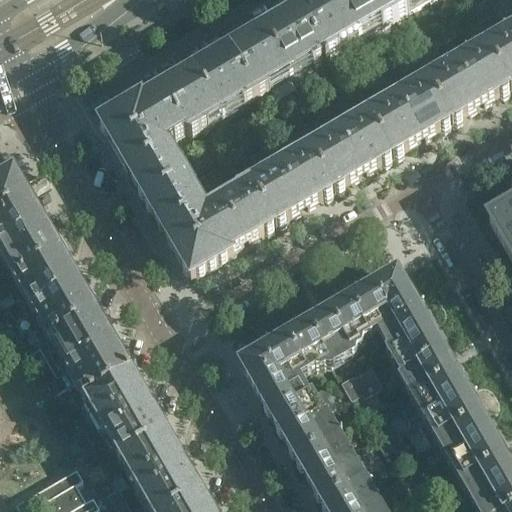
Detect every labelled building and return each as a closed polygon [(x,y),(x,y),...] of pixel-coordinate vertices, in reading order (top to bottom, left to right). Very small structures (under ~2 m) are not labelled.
[(361,44),(335,0),(325,0),(324,1),(323,4),(299,18),(326,65),(361,44)] [(396,24),(381,0),(335,0),(361,44),(396,24)] [(430,4),(427,0),(381,0),(396,24),(430,4)] [(511,19),(511,6),(508,0),(507,0),(493,9),(502,25),(511,19)] [(492,17),(487,9),(479,14),(484,22),(492,17)] [(326,65),(299,18),(275,32),(272,31),(267,34),(267,37),(265,38),(292,85),(326,65)] [(459,39),(453,29),(437,38),(443,48),(459,39)] [(423,47),(417,37),(407,43),(412,53),(422,47),(423,47)] [(511,37),(498,45),(501,49),(487,57),(510,96),(511,95),(511,37)] [(292,85),(265,38),(263,39),(260,38),(254,41),(254,45),(230,58),(257,105),(292,85)] [(437,38),(423,47),(422,47),(428,57),(443,48),(437,38)] [(412,53),(407,43),(396,49),(402,59),(412,53)] [(510,96),(487,57),(475,64),(473,60),(456,70),(481,113),(500,102),(503,104),(508,100),(509,97),(510,96)] [(257,105),(230,58),(206,72),(203,71),(198,74),(197,77),(196,79),(223,125),(257,105)] [(400,73),(394,63),(379,72),(384,82),(400,73)] [(481,113),(456,70),(439,80),(442,84),(429,91),(452,130),(454,129),(457,131),(462,128),(462,124),(481,113)] [(384,82),(379,72),(363,82),(369,91),(384,82)] [(223,125),(196,79),(194,80),(191,78),(185,82),(185,85),(162,98),(187,139),(192,143),(223,125)] [(353,87),(348,78),(337,84),(343,93),(353,87)] [(343,93),(337,84),(327,90),(333,99),(336,98),(343,93)] [(452,130),(429,91),(416,99),(414,95),(397,104),(423,148),(441,136),(444,138),(450,135),(450,132),(452,130)] [(142,106),(140,108),(126,116),(154,165),(168,157),(163,148),(169,144),(174,147),(187,139),(162,98),(144,109),(142,106)] [(336,98),(333,99),(320,107),(326,116),(341,107),(336,98)] [(423,148),(397,104),(381,114),(383,118),(370,126),(393,165),(395,164),(398,165),(403,162),(403,159),(423,148)] [(125,114),(126,116),(140,108),(139,106),(125,114)] [(326,116),(320,107),(304,116),(310,125),(326,116)] [(102,127),(103,129),(126,116),(125,114),(102,127)] [(154,165),(126,116),(107,127),(103,129),(100,131),(102,134),(107,143),(129,180),(154,165)] [(284,128),(279,118),(268,124),(274,134),(277,132),(284,128)] [(274,134),(268,124),(258,130),(264,140),(274,134)] [(393,165),(370,126),(357,133),(355,129),(338,138),(364,182),(383,171),(386,172),(391,169),(391,166),(393,165)] [(282,142),(277,132),(274,134),(264,140),(261,141),(267,151),(282,142)] [(364,182),(338,138),(322,148),(324,152),(312,160),(334,199),(336,198),(339,199),(345,196),(345,193),(364,182)] [(267,151),(261,141),(246,150),(251,160),(267,151)] [(232,158),(226,148),(213,155),(219,166),(232,158)] [(206,165),(213,155),(205,151),(198,162),(206,165)] [(219,166),(213,155),(206,165),(209,171),(219,166)] [(129,180),(141,199),(146,208),(189,183),(182,171),(178,173),(168,157),(154,165),(129,180)] [(238,169),(232,158),(219,166),(224,177),(238,169)] [(334,199),(312,160),(299,167),(296,163),(280,173),(305,216),(324,205),(327,206),(332,203),(333,200),(334,199)] [(224,177),(219,166),(209,171),(213,178),(224,177)] [(38,171),(25,179),(30,188),(43,180),(38,171)] [(305,216),(280,173),(263,182),(266,187),(253,194),(276,233),(277,232),(281,233),(286,230),(286,227),(305,216)] [(43,180),(30,188),(37,200),(39,200),(49,194),(51,193),(43,180)] [(42,229),(21,193),(16,184),(14,181),(11,182),(0,188),(0,217),(16,244),(42,229)] [(146,208),(147,210),(152,219),(163,238),(189,222),(199,217),(201,212),(194,200),(198,198),(189,183),(146,208)] [(276,233),(253,194),(250,190),(237,197),(240,202),(223,211),(246,250),(265,239),(268,241),(273,238),(274,234),(276,233)] [(49,194),(39,200),(43,207),(53,200),(49,194)] [(189,222),(218,271),(230,263),(235,260),(236,259),(235,257),(246,250),(223,211),(211,218),(211,222),(204,225),(199,217),(189,222)] [(511,211),(488,226),(511,265),(511,211)] [(16,244),(0,217),(0,249),(1,252),(16,244)] [(163,238),(184,274),(189,283),(191,286),(195,284),(218,271),(189,222),(163,238)] [(60,260),(59,258),(54,249),(42,229),(16,244),(1,252),(0,256),(17,284),(60,260)] [(74,284),(66,270),(61,261),(60,260),(17,284),(35,315),(78,290),(74,284)] [(231,265),(230,263),(218,271),(219,273),(231,265)] [(219,273),(218,271),(195,284),(191,286),(193,288),(219,273)] [(419,318),(397,281),(393,284),(390,282),(383,286),(383,290),(374,295),(396,332),(419,318)] [(95,320),(94,318),(89,309),(78,290),(35,315),(28,319),(45,349),(54,344),(95,320)] [(396,332),(374,295),(363,302),(359,300),(353,304),(352,308),(351,309),(369,340),(379,334),(382,340),(396,332)] [(27,320),(18,306),(2,316),(10,330),(20,324),(27,320)] [(369,340),(351,309),(330,321),(351,358),(357,354),(358,351),(365,347),(365,342),(369,340)] [(431,339),(425,329),(419,319),(419,318),(396,332),(382,340),(387,349),(386,352),(391,361),(431,339)] [(113,351),(102,331),(97,322),(95,320),(54,344),(45,349),(39,353),(57,384),(72,375),(113,351)] [(351,358),(330,321),(308,333),(330,370),(351,358)] [(28,337),(20,324),(10,330),(17,343),(28,337)] [(330,370),(308,333),(287,346),(306,378),(311,375),(314,377),(320,373),(323,374),(330,370)] [(442,359),(441,357),(435,347),(431,339),(391,361),(403,382),(442,359)] [(287,346),(284,347),(274,353),(258,363),(254,365),(244,371),(241,372),(259,403),(279,391),(281,392),(284,391),(287,394),(299,387),(296,384),(306,378),(287,346)] [(20,363),(12,350),(4,354),(13,368),(20,363)] [(131,382),(130,379),(125,370),(113,351),(72,375),(89,406),(131,382)] [(455,381),(454,378),(448,368),(442,359),(403,382),(402,383),(415,405),(455,381)] [(377,384),(372,375),(364,380),(362,381),(367,390),(370,389),(377,384)] [(367,390),(362,381),(353,386),(357,393),(359,395),(367,390)] [(467,402),(461,392),(456,382),(455,381),(415,405),(427,426),(467,402)] [(148,410),(137,391),(132,383),(131,382),(89,406),(106,434),(148,410)] [(64,398),(56,384),(45,391),(53,405),(64,398)] [(357,393),(353,386),(352,384),(341,390),(346,399),(357,393)] [(370,389),(367,390),(359,395),(362,401),(364,404),(373,399),(383,393),(377,384),(370,389)] [(259,403),(265,413),(271,423),(272,424),(310,402),(307,397),(304,396),(299,387),(287,394),(284,391),(281,392),(279,391),(259,403)] [(362,401),(359,395),(357,393),(346,399),(351,407),(354,406),(362,401)] [(272,424),(277,434),(283,444),(284,446),(323,424),(325,422),(335,417),(322,395),(310,402),(272,424)] [(379,410),(373,399),(364,404),(367,411),(370,415),(379,410)] [(367,411),(364,404),(362,401),(354,406),(359,415),(367,411)] [(480,423),(478,420),(472,411),(467,402),(427,426),(418,431),(430,452),(439,446),(480,423)] [(166,441),(165,439),(160,430),(148,410),(106,434),(124,465),(166,441)] [(284,446),(290,455),(296,465),(296,467),(338,443),(325,422),(323,424),(284,446)] [(492,444),(486,434),(480,424),(480,423),(439,446),(451,467),(492,444)] [(90,443),(82,430),(71,436),(79,449),(90,443)] [(398,442),(392,431),(383,436),(387,443),(389,447),(398,442)] [(387,443),(383,436),(381,433),(373,438),(378,448),(387,443)] [(183,471),(172,451),(167,443),(166,441),(124,465),(141,495),(183,471)] [(405,453),(398,442),(389,447),(393,453),(395,458),(405,453)] [(80,457),(72,443),(65,447),(72,461),(80,457)] [(98,458),(90,443),(79,449),(85,460),(87,464),(98,458)] [(296,467),(298,469),(304,479),(309,488),(350,464),(338,443),(296,467)] [(393,453),(389,447),(387,443),(378,448),(384,458),(393,453)] [(504,466),(503,462),(497,453),(492,444),(451,467),(464,489),(504,466)] [(309,488),(315,499),(321,509),(363,486),(371,481),(358,459),(350,464),(309,488)] [(511,489),(511,478),(511,476),(505,466),(504,466),(464,489),(476,509),(511,489)] [(182,511),(201,501),(200,500),(195,491),(183,471),(141,495),(150,511),(182,511)] [(423,483),(416,472),(407,478),(412,486),(413,489),(423,483)] [(97,511),(93,504),(85,509),(75,492),(83,487),(76,476),(16,511),(40,511),(42,511),(97,511)] [(412,486),(407,478),(406,476),(397,481),(404,491),(412,486)] [(429,494),(423,483),(413,489),(418,496),(420,500),(429,494)] [(321,509),(322,511),(366,511),(375,507),(363,486),(321,509)] [(418,496),(413,489),(412,486),(404,491),(409,500),(418,496)] [(511,511),(511,489),(476,509),(477,511),(511,511)] [(125,504),(117,491),(106,497),(114,511),(125,504)] [(207,511),(202,503),(201,501),(182,511),(207,511)]
